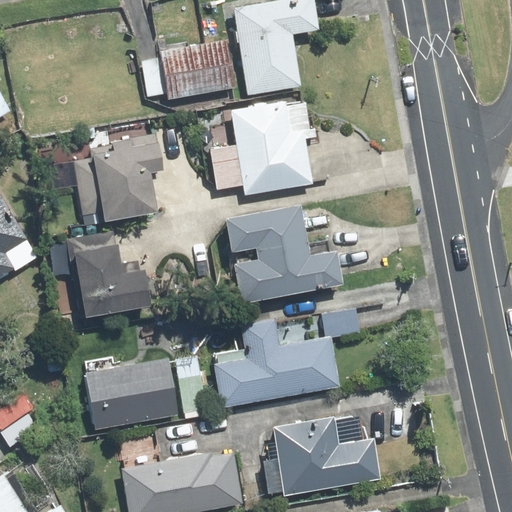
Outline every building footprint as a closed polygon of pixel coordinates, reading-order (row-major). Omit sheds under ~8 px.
[(308,0),(259,0),(228,5),(242,95),(296,86),(287,33),(313,29),(308,0)] [(144,102),(231,87),(222,37),(154,49),(155,57),(137,60),(144,102)] [(206,148),(213,190),(239,185),(240,194),(308,182),(300,138),(308,136),(301,96),(225,109),(231,143),(206,148)] [(67,146),(80,223),(150,211),(143,171),(160,169),(153,131),(67,146)] [(0,273),(33,254),(0,198),(0,273)] [(295,203),(218,216),(225,251),(247,247),(249,256),(226,260),(234,302),(338,284),(331,239),(302,244),(295,203)] [(110,229),(62,237),(76,317),(144,305),(137,260),(116,264),(110,229)] [(208,353),(218,408),(337,387),(328,339),(358,333),(353,307),(272,321),(270,315),(234,321),(239,348),(208,353)] [(194,353),(78,373),(88,431),(204,410),(194,353)] [(266,425),(278,496),(378,479),(371,436),(333,443),(328,414),(266,425)] [(116,466),(124,511),(193,511),(241,503),(231,445),(116,466)] [(35,511),(6,466),(0,469),(0,511),(62,511),(56,501),(37,511),(35,511)]
